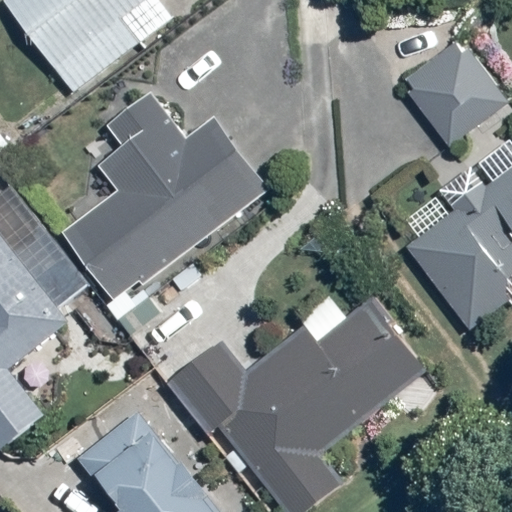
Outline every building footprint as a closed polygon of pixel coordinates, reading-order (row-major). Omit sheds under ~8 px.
[(10,0),(8,2),(77,93),(175,19),(161,0),(10,0)] [(453,147),(511,103),(463,39),(405,83),(453,147)] [(145,286),(272,189),(218,118),(190,139),(155,92),(111,126),(126,146),(101,165),(121,191),(66,232),(118,300),(142,282),(145,286)] [(511,171),(411,247),(474,330),(511,301),(511,296),(511,281),(511,280),(511,171)] [(48,416),(11,369),(72,320),(0,229),(0,451),(1,452),(48,416)] [(223,430),(288,511),(311,511),(347,483),(323,453),(428,370),(373,301),(321,342),(309,326),(249,374),(225,344),(173,385),(214,437),(223,430)] [(221,511),(145,412),(84,459),(124,511),(221,511)]
